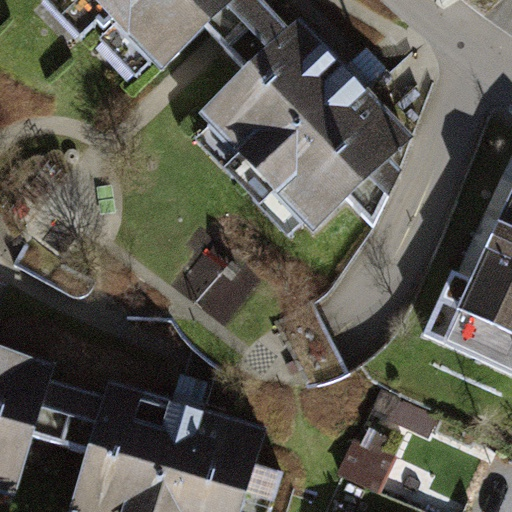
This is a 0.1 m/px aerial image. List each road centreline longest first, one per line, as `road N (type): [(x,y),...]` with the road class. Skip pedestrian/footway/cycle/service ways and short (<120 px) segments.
road 1 (unknown): [(270,0),(121,136),(97,140),(57,128),(0,145)]
road 2 (unknown): [(0,230),(16,252),(182,357)]
